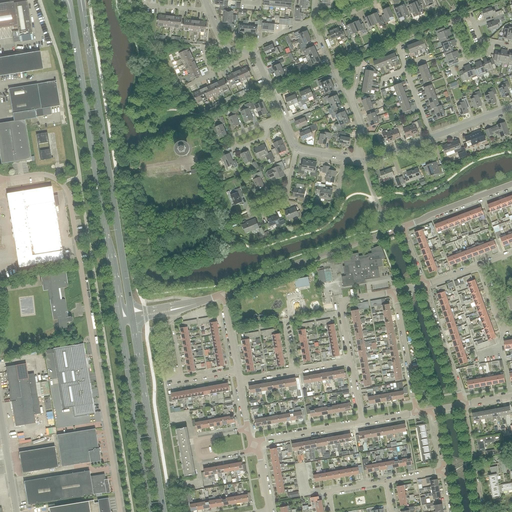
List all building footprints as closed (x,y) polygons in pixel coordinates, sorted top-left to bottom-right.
[(215,0),(215,5),(220,5),(220,8),(225,8),(228,8),(228,6),(224,5),(225,2),(228,3),(228,0),(215,0)] [(308,9),(308,0),(300,0),(300,8),(304,9),(308,9)] [(404,17),(396,0),(393,0),(396,8),(394,9),(399,19),(404,17)] [(399,0),(396,0),(404,17),(404,16),(405,19),(409,17),(408,14),(404,4),(402,5),(399,0)] [(412,13),(413,15),(414,17),(419,15),(418,13),(412,0),(408,0),(411,4),(409,5),(410,7),(408,8),(410,14),(412,13)] [(412,0),(418,13),(419,15),(419,16),(424,14),(423,11),(418,1),(416,2),(415,0),(412,0)] [(424,8),(427,7),(434,4),(433,1),(432,0),(423,0),(424,0),(421,1),(424,8)] [(0,28),(17,26),(18,31),(15,31),(12,31),(13,37),(16,37),(19,37),(19,35),(32,33),(27,1),(14,3),(13,1),(0,3),(0,28)] [(496,13),(495,10),(493,6),(483,11),(484,13),(483,13),(485,19),(493,16),(494,18),(503,15),(501,11),(496,13)] [(385,23),(390,21),(394,20),(394,19),(389,7),(383,10),(385,15),(382,16),(385,23)] [(225,11),(225,8),(220,8),(220,10),(224,11),(223,17),(236,18),(238,18),(238,15),(233,15),(233,11),(225,11)] [(303,20),(304,14),(295,13),(295,19),(298,19),(298,22),(301,22),(301,19),(303,20)] [(377,13),(371,15),(375,24),(379,23),(380,26),(385,24),(382,17),(379,18),(377,13)] [(375,24),(371,15),(366,18),(368,23),(365,24),(368,30),(373,28),(372,26),(375,24)] [(504,19),(503,15),(494,18),(495,21),(487,24),(489,29),(490,29),(491,31),(499,28),(498,25),(500,24),(499,21),(504,19)] [(268,32),(269,19),(267,19),(267,22),(263,22),(263,20),(261,20),(260,26),(263,26),(262,31),(268,32)] [(258,25),(260,26),(261,20),(258,20),(258,22),(255,21),(255,25),(252,25),(251,34),(257,35),(258,25)] [(359,21),(352,23),(356,33),(360,31),(363,35),(367,33),(364,25),(361,26),(359,21)] [(356,33),(352,23),(346,26),(349,31),(346,32),(348,38),(351,37),(350,35),(356,33)] [(436,31),(438,37),(450,32),(449,29),(445,31),(444,28),(446,28),(444,25),(439,27),(440,30),(436,31)] [(511,25),(511,27),(509,27),(508,29),(505,29),(503,37),(506,38),(506,39),(511,40),(511,36),(511,25)] [(336,28),(333,29),(337,38),(340,37),(341,40),(346,38),(343,31),(340,32),(338,28),(336,28)] [(334,40),(337,38),(333,29),(330,30),(330,31),(328,32),(330,37),(327,38),(329,41),(326,42),(329,49),(335,46),(334,40)] [(298,41),(309,36),(307,31),(301,33),(300,31),(294,33),(296,38),(297,38),(298,41)] [(451,35),(450,32),(438,37),(440,42),(441,42),(448,39),(447,37),(451,35)] [(312,41),(309,36),(298,41),(300,46),(299,46),(300,49),(307,46),(305,43),(312,41)] [(443,47),(455,43),(454,40),(450,41),(449,39),(448,39),(441,42),(443,47)] [(423,40),(418,42),(421,50),(422,49),(424,48),(426,52),(428,51),(427,47),(426,47),(423,40)] [(421,50),(418,42),(413,44),(416,52),(419,50),(420,54),(423,53),(422,49),(421,50)] [(456,46),(455,43),(443,47),(445,53),(452,50),(453,50),(452,47),(456,46)] [(416,52),(413,44),(407,46),(410,54),(414,53),(415,56),(418,55),(416,52)] [(279,53),(283,51),(280,46),(274,49),(273,45),(264,49),(267,55),(275,52),(275,53),(279,51),(279,53)] [(305,56),(316,51),(314,46),(308,49),(307,46),(300,49),(301,52),(303,51),(305,56)] [(192,54),(189,49),(179,54),(181,59),(192,54)] [(502,63),(505,50),(501,49),(501,54),(498,53),(499,52),(495,51),(494,57),(497,58),(496,62),(502,63)] [(446,59),(458,54),(457,51),(453,52),(452,50),(445,53),(444,53),(446,59)] [(0,75),(43,69),(40,51),(0,57),(0,75)] [(307,61),(318,56),(316,51),(305,56),(307,61)] [(395,53),(389,55),(392,63),(393,63),(396,62),(397,65),(400,64),(398,61),(395,53)] [(194,60),(192,54),(181,59),(184,64),(194,60)] [(455,58),(460,57),(458,54),(446,59),(448,64),(449,67),(459,63),(458,60),(456,61),(455,58)] [(392,63),(389,55),(384,57),(387,65),(388,65),(391,64),(392,67),(394,66),(393,63),(392,63)] [(314,64),(321,61),(318,56),(307,61),(309,66),(310,69),(316,66),(314,64)] [(387,65),(384,57),(379,59),(382,67),(383,67),(385,66),(387,69),(389,68),(388,65),(387,65)] [(483,59),(485,64),(488,72),(488,71),(493,69),(492,65),(495,64),(492,58),(489,60),(490,61),(488,62),(486,58),(483,59)] [(272,67),(274,72),(282,69),(280,64),(284,62),(283,59),(277,62),(278,64),(272,67)] [(382,67),(379,59),(373,62),(377,69),(380,68),(381,71),(384,70),(383,67),(382,67)] [(196,65),(194,60),(184,64),(186,69),(196,65)] [(485,64),(483,65),(481,61),(478,62),(483,75),(489,72),(488,71),(488,72),(485,64)] [(483,75),(478,62),(475,64),(477,68),(474,68),(474,69),(477,76),(477,77),(483,75)] [(417,74),(421,73),(420,73),(428,70),(426,64),(418,67),(420,71),(416,72),(417,74)] [(199,70),(196,65),(186,69),(188,75),(199,70)] [(474,69),(474,68),(471,69),(470,65),(467,66),(472,78),(477,76),(474,69)] [(377,74),(378,71),(376,71),(375,70),(372,67),(369,66),(369,70),(366,70),(365,76),(373,77),(373,76),(374,73),(377,74)] [(472,78),(467,66),(464,67),(465,71),(463,72),(463,71),(460,72),(461,75),(461,76),(463,82),(472,78)] [(252,77),(247,67),(242,69),(246,79),(252,77)] [(246,79),(242,69),(236,71),(241,82),(246,79)] [(290,75),(288,72),(287,70),(283,71),(282,69),(274,72),(276,77),(283,74),(284,77),(290,75)] [(201,75),(199,70),(188,75),(191,80),(201,75)] [(430,75),(428,70),(420,73),(421,73),(422,76),(418,77),(419,80),(422,78),(430,75)] [(241,82),(236,71),(231,74),(236,84),(241,82)] [(236,84),(231,74),(226,76),(230,86),(236,84)] [(432,80),(430,75),(422,78),(424,81),(420,82),(421,85),(425,84),(425,83),(432,80)] [(229,89),(225,79),(219,82),(224,92),(229,89)] [(322,85),(323,88),(332,85),(330,80),(325,82),(324,79),(318,81),(320,86),(322,85)] [(60,106),(57,89),(56,81),(37,84),(39,96),(41,109),(50,107),(60,106)] [(393,86),(395,91),(403,88),(402,85),(406,84),(405,81),(401,83),(393,86)] [(507,88),(510,87),(508,81),(507,81),(505,82),(503,82),(504,85),(501,86),(502,88),(499,89),(502,97),(504,96),(505,97),(510,95),(507,88)] [(224,92),(219,82),(214,84),(218,94),(219,94),(220,97),(222,95),(221,93),(224,92)] [(39,96),(37,84),(9,89),(11,101),(39,96)] [(218,94),(214,84),(209,86),(213,96),(218,94)] [(329,92),(335,90),(332,85),(323,88),(325,91),(323,92),(325,97),(330,95),(329,92)] [(423,95),(426,94),(426,93),(434,90),(432,85),(424,88),(425,91),(422,92),(423,95)] [(213,96),(209,86),(203,89),(208,99),(213,96)] [(407,87),(403,88),(395,91),(397,97),(405,94),(405,93),(404,90),(407,89),(407,87)] [(310,88),(305,90),(308,98),(313,96),(314,100),(317,99),(315,94),(313,94),(310,88)] [(494,95),(496,94),(494,88),(490,89),(491,92),(488,93),(489,95),(486,96),(489,104),(491,104),(497,103),(494,95)] [(208,99),(203,89),(198,91),(203,101),(208,99)] [(308,98),(305,90),(300,92),(302,99),(300,100),(303,105),(305,104),(305,103),(309,101),(308,98)] [(436,95),(434,90),(426,93),(426,94),(427,96),(424,98),(425,100),(428,99),(428,98),(436,95)] [(203,101),(198,91),(193,93),(197,103),(203,101)] [(479,98),(482,97),(480,91),(475,93),(476,95),(473,96),(474,98),(471,99),(474,108),(476,107),(477,108),(482,106),(479,98)] [(408,92),(405,93),(405,94),(397,97),(399,102),(407,99),(407,98),(406,96),(409,94),(408,92)] [(303,105),(300,100),(298,101),(295,94),(290,97),(294,105),(298,103),(300,108),(303,107),(303,105)] [(330,95),(325,97),(323,98),(325,103),(329,101),(330,104),(339,101),(337,95),(332,97),(331,95),(330,95)] [(438,101),(436,95),(428,98),(428,99),(429,102),(426,103),(426,106),(430,104),(438,101)] [(41,109),(39,96),(11,101),(13,113),(41,109)] [(362,101),(364,106),(371,103),(370,100),(374,98),(373,96),(369,97),(369,98),(362,101)] [(294,105),(290,97),(285,99),(288,105),(286,106),(288,112),(291,110),(289,106),(294,105)] [(410,97),(407,98),(407,99),(399,102),(401,107),(409,104),(408,101),(411,100),(410,97)] [(466,105),(468,104),(466,98),(462,100),(463,102),(460,103),(461,105),(457,106),(461,115),(463,114),(463,115),(469,113),(466,105)] [(256,101),(251,103),(250,103),(253,109),(253,110),(256,109),(259,116),(267,113),(263,103),(258,105),(256,101)] [(342,106),(339,101),(330,104),(332,108),(328,109),(330,114),(331,114),(338,111),(337,109),(342,106)] [(372,105),(376,104),(375,101),(371,103),(364,106),(366,111),(373,109),(372,105)] [(440,106),(438,101),(430,104),(431,107),(428,108),(428,111),(432,109),(434,108),(440,106)] [(409,104),(401,107),(403,113),(406,112),(407,115),(412,113),(410,110),(411,110),(410,106),(413,105),(412,102),(409,104)] [(241,112),(245,122),(253,119),(249,111),(253,109),(250,103),(245,105),(246,107),(241,109),(241,110),(241,112)] [(441,105),(440,106),(434,108),(435,112),(431,113),(432,115),(436,114),(443,111),(441,105)] [(52,115),(50,107),(41,109),(13,113),(14,121),(0,123),(0,156),(1,164),(31,159),(25,120),(36,118),(36,117),(52,115)] [(237,118),(240,117),(237,111),(232,113),(234,116),(229,118),(233,127),(239,124),(237,118)] [(339,111),(338,111),(331,114),(333,119),(337,118),(338,121),(347,117),(345,111),(340,113),(339,111)] [(367,115),(369,121),(377,118),(377,117),(376,114),(379,113),(378,111),(374,112),(375,112),(367,115)] [(445,116),(443,111),(436,114),(437,117),(433,118),(434,121),(438,119),(445,116)] [(308,117),(311,116),(310,113),(304,115),(305,118),(295,122),(298,128),(307,124),(306,121),(309,120),(308,117)] [(378,120),(381,118),(380,116),(377,117),(377,118),(369,121),(371,126),(379,123),(378,120)] [(222,125),(225,124),(223,117),(219,118),(221,122),(219,123),(220,126),(216,127),(220,137),(226,135),(222,125)] [(350,123),(347,117),(338,121),(340,124),(336,125),(338,131),(346,127),(345,125),(350,123)] [(417,129),(419,128),(417,121),(412,123),(412,124),(412,125),(409,126),(413,136),(418,134),(417,129)] [(491,128),(488,129),(485,130),(487,137),(493,134),(493,133),(495,133),(496,134),(498,134),(500,133),(501,136),(508,134),(505,123),(497,126),(498,126),(491,128)] [(311,132),(317,130),(314,124),(308,127),(309,130),(300,134),(302,138),(302,137),(303,140),(313,136),(311,132)] [(413,136),(409,126),(403,128),(402,125),(399,126),(402,132),(404,131),(407,138),(413,136)] [(399,133),(402,132),(399,126),(397,127),(394,128),(394,130),(391,131),(395,140),(401,138),(399,133)] [(395,140),(391,131),(388,132),(387,130),(382,132),(384,139),(387,138),(389,142),(395,140)] [(472,145),(485,140),(484,136),(482,136),(480,130),(474,132),(475,134),(465,137),(467,142),(470,141),(472,145)] [(345,131),(338,133),(337,138),(340,138),(339,143),(345,144),(345,146),(349,146),(350,138),(346,137),(345,131)] [(331,139),(332,134),(325,132),(325,135),(320,134),(319,143),(326,144),(327,139),(331,139)] [(38,144),(48,142),(47,133),(37,135),(38,144)] [(459,140),(442,146),(444,153),(446,153),(448,156),(455,153),(455,152),(461,150),(460,148),(461,147),(459,140)] [(192,151),(192,149),(192,148),(191,146),(190,145),(189,144),(188,143),(187,142),(185,141),(184,141),(182,142),(180,142),(179,144),(178,145),(177,146),(176,148),(176,149),(177,151),(177,153),(179,154),(180,156),(182,156),(184,157),(186,156),(188,156),(189,155),(190,154),(191,152),(192,151)] [(275,159),(274,159),(275,162),(281,159),(278,153),(285,150),(281,141),(274,144),(277,150),(272,152),(275,159)] [(267,160),(270,159),(272,163),(275,162),(274,159),(271,152),(268,154),(264,145),(254,149),(258,159),(265,155),(267,160)] [(41,160),(51,158),(50,150),(39,151),(41,160)] [(245,163),(252,161),(248,151),(241,154),(245,163)] [(234,169),(238,167),(236,160),(233,162),(229,154),(222,157),(226,167),(232,165),(234,169)] [(308,171),(310,161),(304,160),(303,166),(300,165),(299,173),(304,174),(305,171),(308,171)] [(316,177),(318,169),(315,168),(316,162),(310,161),(308,171),(312,172),(311,176),(316,177)] [(282,171),(286,170),(282,162),(277,164),(278,167),(272,169),(272,170),(268,171),(271,178),(275,176),(276,179),(284,175),(282,171)] [(440,174),(444,173),(441,166),(438,167),(436,162),(426,165),(430,176),(440,173),(440,174)] [(334,183),(336,172),(329,170),(330,167),(324,166),(323,168),(323,170),(323,172),(323,173),(327,173),(326,181),(334,183)] [(389,178),(394,176),(391,168),(380,172),(379,170),(374,171),(377,180),(382,178),(383,180),(389,177),(389,178)] [(410,180),(420,176),(418,169),(407,173),(410,180)] [(256,174),(253,175),(254,179),(253,180),(258,190),(264,187),(261,178),(264,177),(262,171),(256,174)] [(305,190),(303,190),(304,185),(297,184),(296,189),(295,188),(293,196),(300,198),(299,202),(310,204),(311,199),(304,198),(305,190)] [(53,196),(52,186),(7,194),(16,248),(19,268),(64,261),(62,251),(55,206),(59,205),(58,195),(53,196)] [(331,200),(332,189),(317,186),(316,193),(321,194),(320,198),(331,200)] [(240,198),(243,196),(240,188),(234,191),(235,194),(231,195),(235,205),(242,202),(240,198)] [(509,208),(505,198),(499,200),(502,208),(506,207),(506,208),(509,208)] [(502,208),(499,200),(493,203),(497,212),(499,211),(499,209),(502,208)] [(497,212),(493,203),(488,205),(491,212),(494,211),(495,213),(497,212)] [(299,218),(302,216),(300,211),(297,212),(295,207),(285,211),(288,220),(298,216),(299,218)] [(481,207),(475,209),(479,219),(481,218),(480,216),(484,215),(481,207)] [(479,219),(475,209),(470,212),(472,219),(476,218),(476,220),(479,219)] [(472,219),(470,212),(464,214),(467,223),(469,222),(469,221),(472,219)] [(467,223),(464,214),(458,216),(461,224),(464,222),(465,224),(467,223)] [(274,216),(267,219),(269,223),(267,224),(269,228),(273,226),(272,226),(276,224),(277,227),(285,224),(283,218),(279,219),(278,216),(275,217),(274,216)] [(461,224),(458,216),(452,218),(456,227),(458,227),(457,225),(461,224)] [(456,227),(452,218),(446,220),(449,228),(453,227),(453,228),(456,227)] [(246,233),(259,228),(255,219),(249,222),(243,225),(246,233)] [(449,228),(446,220),(440,223),(444,232),(446,231),(446,229),(449,228)] [(444,232),(440,223),(435,225),(437,232),(441,231),(442,233),(444,232)] [(415,232),(417,238),(425,235),(423,232),(425,231),(424,229),(415,232)] [(426,239),(425,235),(417,238),(419,244),(428,240),(428,238),(426,239)] [(509,244),(506,236),(503,237),(502,235),(501,236),(500,236),(500,238),(503,246),(509,244)] [(491,241),(488,243),(491,250),(497,248),(493,239),(491,240),(491,241)] [(429,243),(428,240),(419,244),(421,250),(429,247),(428,244),(429,243)] [(491,250),(488,243),(484,244),(484,242),(481,243),(485,252),(491,250)] [(485,252),(481,243),(479,244),(480,246),(476,247),(479,255),(485,252)] [(347,276),(342,277),(344,287),(366,283),(365,280),(380,277),(379,269),(378,267),(383,266),(382,260),(385,258),(386,258),(381,245),(371,249),(372,253),(368,254),(359,256),(359,253),(351,254),(352,259),(344,260),(344,263),(345,266),(343,266),(345,274),(346,274),(347,276)] [(430,250),(429,247),(421,250),(423,256),(433,252),(432,250),(430,250)] [(473,257),(470,247),(468,248),(468,250),(465,251),(468,259),(473,257)] [(479,255),(476,247),(473,248),(472,247),(470,247),(473,257),(479,255)] [(468,259),(465,251),(461,253),(461,251),(458,252),(462,261),(468,259)] [(434,254),(433,252),(423,256),(426,261),(433,259),(432,255),(434,254)] [(462,261),(458,252),(456,253),(457,254),(453,256),(456,263),(462,261)] [(456,263),(453,256),(450,257),(449,255),(447,256),(450,266),(456,263)] [(434,262),(433,259),(426,261),(428,267),(437,264),(436,261),(434,262)] [(438,266),(437,264),(428,267),(430,273),(438,270),(436,267),(438,266)] [(331,268),(318,271),(320,284),(333,281),(331,268)] [(63,288),(66,287),(67,287),(67,286),(68,285),(68,284),(66,272),(41,276),(43,291),(48,290),(53,320),(58,319),(59,329),(67,328),(66,323),(69,322),(70,322),(71,322),(72,321),(72,320),(73,319),(72,319),(72,318),(72,317),(71,317),(70,317),(68,317),(63,288)] [(309,286),(308,277),(295,280),(297,288),(309,286)] [(459,286),(465,284),(462,278),(460,279),(461,282),(460,282),(459,280),(454,281),(457,289),(458,289),(460,289),(459,286)] [(475,280),(473,280),(470,281),(467,283),(469,286),(467,287),(468,289),(477,286),(475,280)] [(479,291),(477,286),(468,289),(469,291),(470,291),(472,294),(479,291)] [(447,291),(445,291),(442,292),(439,293),(437,294),(439,300),(447,297),(446,294),(447,293),(447,291)] [(481,297),(479,291),(472,294),(473,298),(471,298),(472,301),(481,297)] [(448,301),(447,297),(439,300),(441,306),(450,303),(450,300),(448,301)] [(483,303),(481,297),(472,301),(473,303),(475,302),(476,306),(483,303)] [(391,310),(389,304),(386,305),(385,299),(381,299),(382,305),(380,306),(378,306),(378,308),(381,308),(381,307),(383,307),(383,311),(391,310)] [(452,308),(451,305),(450,303),(441,306),(443,312),(452,308)] [(486,309),(483,303),(476,306),(477,309),(475,310),(476,312),(486,309)] [(454,314),(454,312),(452,308),(443,312),(445,317),(454,314)] [(488,315),(486,309),(476,312),(477,315),(479,314),(480,317),(488,315)] [(456,321),(455,317),(454,314),(445,317),(447,323),(454,321),(455,321),(456,321)] [(490,320),(488,315),(480,317),(481,321),(477,322),(478,324),(480,324),(490,320)] [(492,326),(490,320),(480,324),(481,326),(483,326),(484,329),(492,326)] [(456,324),(455,321),(454,321),(447,323),(449,329),(458,326),(457,324),(456,324)] [(459,329),(458,326),(449,329),(451,335),(458,333),(457,329),(459,329)] [(494,332),(492,326),(484,329),(486,332),(484,333),(485,336),(494,332)] [(496,338),(496,336),(494,332),(485,336),(486,338),(487,337),(489,341),(489,340),(492,339),(495,338),(495,339),(496,338)] [(462,338),(461,336),(459,336),(458,333),(451,335),(453,341),(462,338)] [(463,340),(462,338),(453,341),(454,347),(462,344),(461,341),(463,340)] [(83,344),(53,349),(59,383),(63,408),(72,407),(74,417),(95,413),(87,369),(83,344)] [(466,350),(465,347),(464,344),(462,344),(454,347),(456,353),(466,350)] [(467,352),(466,350),(456,353),(458,359),(466,356),(465,353),(467,352)] [(467,360),(466,356),(458,359),(460,365),(470,362),(469,359),(467,360)] [(26,363),(6,367),(15,426),(36,423),(34,415),(41,414),(38,397),(36,383),(34,375),(28,376),(26,363)] [(34,373),(35,377),(44,375),(43,366),(32,368),(33,373),(34,373)] [(296,378),(290,379),(292,390),(294,390),(294,392),(297,391),(297,390),(298,390),(297,385),(296,378)] [(48,381),(36,383),(38,397),(51,395),(48,381)] [(402,382),(396,383),(397,388),(399,399),(405,398),(403,391),(399,392),(399,390),(399,387),(403,386),(402,382)] [(179,400),(178,392),(171,393),(172,395),(168,395),(169,402),(173,402),(176,401),(176,400),(179,400)] [(328,414),(327,407),(323,408),(323,406),(323,403),(322,399),(320,399),(320,401),(321,404),(323,415),(328,414)] [(309,406),(305,406),(307,414),(310,414),(311,417),(317,416),(315,409),(311,410),(311,408),(312,408),(311,405),(309,406)] [(511,414),(510,406),(503,407),(505,415),(506,415),(510,414),(510,418),(511,417),(511,414),(511,413),(511,414)] [(505,415),(503,407),(497,409),(499,416),(503,415),(504,419),(506,419),(506,415),(505,415)] [(297,408),(295,408),(297,420),(303,419),(302,416),(305,415),(304,408),(301,408),(301,411),(297,412),(297,411),(298,411),(297,408)] [(230,416),(230,413),(229,412),(228,409),(226,409),(229,423),(235,422),(234,416),(230,416)] [(499,416),(497,409),(491,410),(492,417),(493,417),(497,416),(498,420),(500,420),(499,416)] [(492,417),(491,410),(485,411),(486,419),(487,418),(491,418),(492,422),(494,421),(493,417),(492,417)] [(486,419),(485,411),(479,412),(480,420),(481,419),(485,419),(486,423),(488,422),(487,418),(486,419)] [(480,420),(479,412),(472,413),(474,421),(479,420),(479,424),(482,424),(481,419),(480,420)] [(203,428),(202,421),(199,421),(199,422),(196,422),(195,420),(192,421),(193,427),(196,426),(197,429),(203,428)] [(428,460),(432,459),(426,424),(425,424),(424,421),(416,422),(423,463),(428,463),(428,460)] [(185,476),(196,474),(187,427),(177,429),(185,476)] [(90,462),(101,461),(99,452),(101,451),(100,448),(98,448),(97,439),(98,439),(97,435),(96,435),(95,429),(57,435),(62,467),(90,462)] [(367,443),(364,431),(359,432),(359,435),(356,435),(357,442),(360,441),(360,439),(364,439),(364,440),(364,443),(367,443)] [(495,440),(503,439),(502,434),(478,439),(480,450),(479,450),(479,453),(486,452),(484,442),(495,440)] [(321,439),(315,440),(316,447),(317,447),(317,449),(321,449),(321,451),(323,450),(321,439)] [(310,441),(304,442),(305,449),(309,448),(310,450),(309,450),(310,453),(310,457),(312,456),(312,452),(310,441)] [(298,443),(292,444),(293,451),(298,450),(298,452),(297,452),(298,455),(299,463),(302,462),(301,461),(298,443)] [(58,467),(55,446),(19,452),(22,473),(58,467)] [(281,450),(281,447),(277,448),(270,449),(271,455),(279,454),(282,454),(282,451),(281,450)] [(408,458),(406,449),(403,450),(406,465),(413,464),(411,457),(408,458)] [(374,471),(380,470),(378,456),(376,456),(376,460),(375,460),(376,461),(372,462),(373,464),(374,471)] [(387,469),(386,462),(382,463),(381,459),(380,456),(378,456),(380,470),(387,469)] [(374,471),(373,464),(370,464),(369,464),(368,459),(362,460),(364,470),(367,470),(367,472),(374,471)] [(240,477),(240,473),(241,473),(240,469),(243,469),(244,472),(247,471),(246,464),(243,464),(242,462),(236,463),(238,477),(240,477)] [(238,477),(236,463),(229,464),(231,471),(234,470),(235,474),(236,474),(236,478),(238,477)] [(340,477),(339,471),(336,471),(335,471),(335,467),(334,468),(333,464),(331,464),(334,478),(340,477)] [(224,473),(223,465),(217,467),(218,473),(221,473),(222,476),(223,476),(223,480),(225,479),(225,476),(224,473)] [(281,467),(274,468),(275,475),(282,474),(281,470),(284,469),(284,468),(284,466),(281,467)] [(327,480),(326,473),(323,473),(322,470),(321,470),(321,466),(318,467),(321,481),(327,480)] [(511,471),(511,478),(511,482),(499,485),(497,476),(499,476),(497,466),(490,467),(492,475),(489,475),(493,498),(496,497),(496,498),(498,497),(501,496),(500,492),(511,489),(511,471)] [(213,482),(210,468),(204,469),(204,472),(201,473),(203,480),(206,480),(205,476),(208,475),(209,479),(210,478),(211,482),(213,482)] [(89,471),(59,475),(63,499),(107,492),(104,474),(90,476),(89,471)] [(63,499),(59,475),(24,481),(28,505),(63,499)] [(439,485),(438,479),(435,480),(434,477),(426,478),(427,484),(431,483),(431,487),(439,485)] [(405,488),(408,487),(412,486),(411,484),(404,485),(397,486),(398,493),(405,491),(405,488)] [(242,488),(240,488),(243,502),(249,501),(249,499),(252,498),(251,492),(247,493),(248,494),(244,495),(244,494),(244,491),(243,491),(242,488)] [(191,493),(187,494),(189,508),(191,508),(191,511),(198,510),(197,503),(193,504),(193,503),(192,503),(191,493)] [(211,508),(209,501),(206,501),(205,498),(204,498),(204,494),(202,494),(202,499),(203,502),(203,501),(204,509),(211,508)] [(312,506),(309,507),(309,509),(323,506),(322,500),(319,500),(318,497),(311,498),(312,506)] [(94,503),(93,500),(49,508),(49,511),(110,511),(108,498),(98,500),(98,503),(94,503)]
